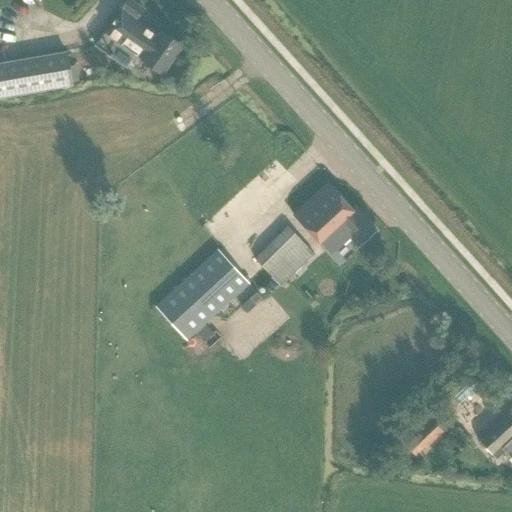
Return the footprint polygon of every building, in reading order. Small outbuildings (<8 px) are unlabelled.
[(161,75),(182,46),(162,32),(159,35),(136,20),(143,10),(129,0),(127,0),(95,46),(125,67),(128,63),(143,74),(148,66),(161,75)] [(0,96),(72,84),(67,59),(66,53),(24,61),(24,64),(0,68),(0,96)] [(328,184),(293,215),(318,243),(329,233),(340,245),(349,237),(358,248),(376,232),(355,209),(353,211),(328,184)] [(255,259),(280,285),(313,251),(287,226),(255,259)] [(247,282),(219,251),(157,308),(185,339),(247,282)] [(256,293),(249,299),(254,304),(261,298),(256,293)] [(511,416),(483,443),(497,459),(504,452),(511,459),(511,416)] [(431,420),(413,437),(421,445),(414,451),(418,455),(425,449),(442,432),(431,420)]
